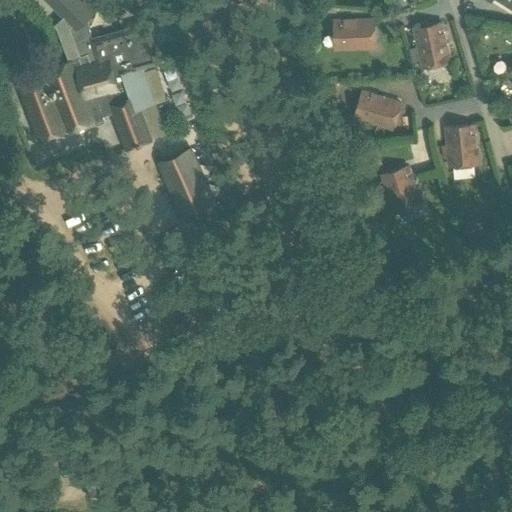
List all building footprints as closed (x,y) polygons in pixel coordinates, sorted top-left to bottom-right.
[(69,62),(17,83),(41,143),(94,122),(95,126),(97,127),(104,124),(105,122),(103,118),(113,114),(126,146),(128,150),(152,140),(151,137),(140,109),(152,96),(142,67),(157,62),(146,24),(91,40),(96,63),(90,65),(86,55),(80,57),(69,29),(71,28),(74,31),(95,10),(85,0),(42,0),(62,19),(55,27),(69,62)] [(174,4),(149,14),(152,20),(159,37),(161,43),(186,33),(184,28),(174,4)] [(375,20),(335,21),(336,49),(375,48),(375,20)] [(442,23),(415,29),(424,68),(451,62),(442,23)] [(192,50),(189,55),(191,60),(197,61),(200,57),(198,51),(192,50)] [(449,91),(464,90),(463,65),(434,67),(435,84),(449,83),(449,91)] [(334,84),(323,88),(327,99),(337,96),(334,84)] [(363,91),(355,118),(393,129),(401,103),(363,91)] [(474,125),(447,127),(451,167),(478,164),(474,125)] [(183,152),(162,161),(186,214),(194,215),(208,208),(213,201),(189,149),(183,152)] [(408,166),(382,175),(395,213),(421,205),(408,166)]
